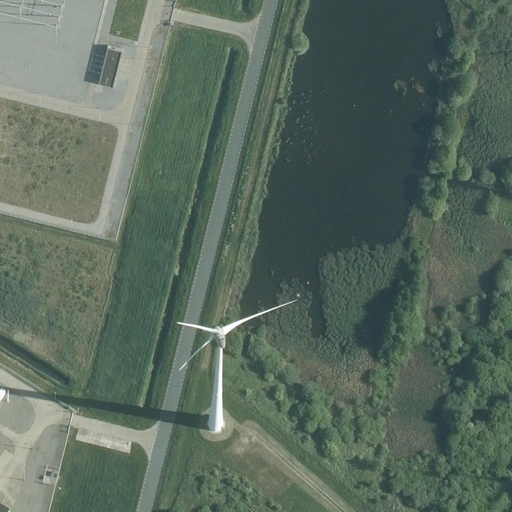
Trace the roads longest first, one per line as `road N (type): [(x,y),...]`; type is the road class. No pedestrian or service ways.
road 1 (track): [(344,511),(217,400),(205,373),(295,0)]
road 2 (unclassified): [(143,511),(271,0)]
road 3 (track): [(217,400),(198,426),(170,511)]
